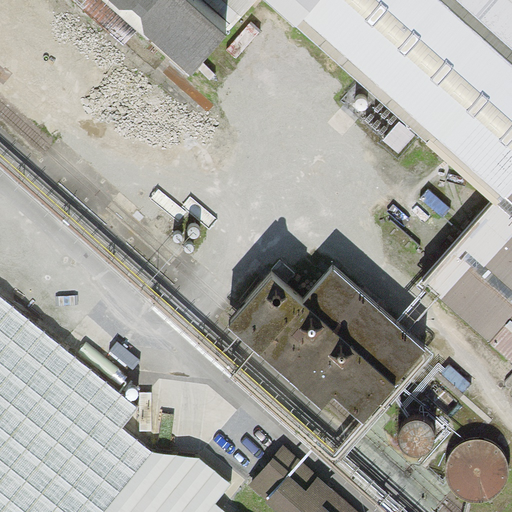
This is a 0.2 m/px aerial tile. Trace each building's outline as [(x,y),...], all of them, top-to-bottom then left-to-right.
[(511,0),(114,0),(194,69),(254,0),(274,0),(507,203),(439,280),(511,344),(511,0)] [(425,352),(334,271),(309,299),(274,268),(237,310),(363,422),(425,352)] [(0,511),(227,511),(217,504),(227,491),(131,418),(143,402),(0,293),(0,511)] [(421,451),(426,450),(431,448),(435,443),(437,439),(437,433),(436,428),(433,424),(429,421),(424,419),(419,418),(414,420),(409,423),(406,428),(404,433),(405,438),(407,444),(410,448),(415,450),(421,451)] [(479,503),(489,501),(499,496),(506,488),(510,479),(511,470),(508,460),(503,452),(496,445),(487,441),(478,440),(467,443),(458,448),(451,457),(448,467),(448,478),(452,488),(459,496),(468,501),(479,503)] [(361,511),(287,448),(254,487),(283,511),(361,511)]
